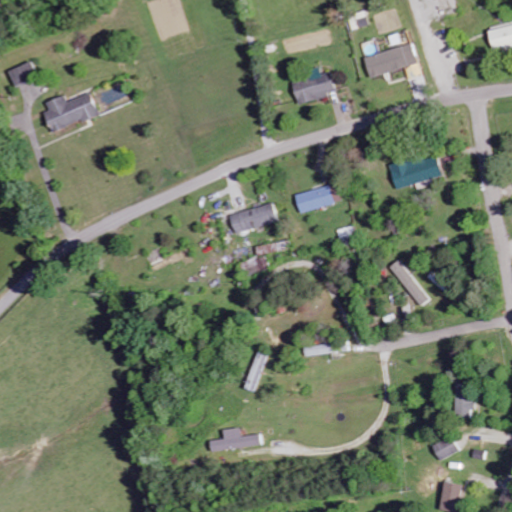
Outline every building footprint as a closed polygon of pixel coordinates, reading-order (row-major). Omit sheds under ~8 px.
[(365,58),(371,78),(418,64),(413,44),(365,58)] [(14,71),(20,87),(43,77),(36,62),(14,71)] [(337,93),(330,72),(293,83),(299,104),(337,93)] [(70,102),(68,96),(49,103),(52,111),(47,113),(54,133),(102,116),(94,93),(70,102)] [(396,189),(444,178),(439,154),(391,165),(396,189)] [(331,192),(330,187),(297,194),(300,212),(340,204),(338,190),(331,192)] [(230,217),(236,235),(280,220),(273,202),(230,217)] [(263,255),(243,264),(248,276),(269,267),(263,255)] [(420,307),(430,301),(403,260),(393,266),(420,307)] [(260,393),(270,355),(258,352),(249,390),(260,393)] [(477,384),(458,385),(459,420),(478,419),(477,384)] [(226,440),(211,442),(213,453),(265,445),(264,434),(243,437),(241,428),(224,431),(226,440)] [(435,447),(443,462),(463,452),(455,437),(435,447)] [(450,511),(459,511),(465,486),(447,482),(442,510),(450,511)]
